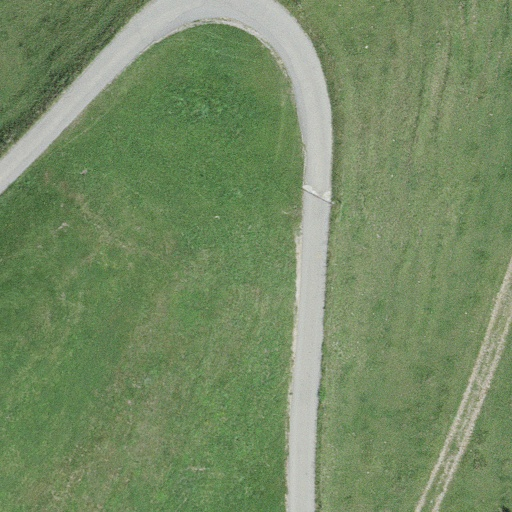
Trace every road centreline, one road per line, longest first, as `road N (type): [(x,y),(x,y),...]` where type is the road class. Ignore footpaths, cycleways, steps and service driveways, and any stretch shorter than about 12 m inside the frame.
road 1 (unclassified): [(200,0),(254,8),(298,54),(316,127),(304,511)]
road 2 (unclassified): [(0,172),(140,31),(196,0)]
road 3 (track): [(511,288),(423,511)]
